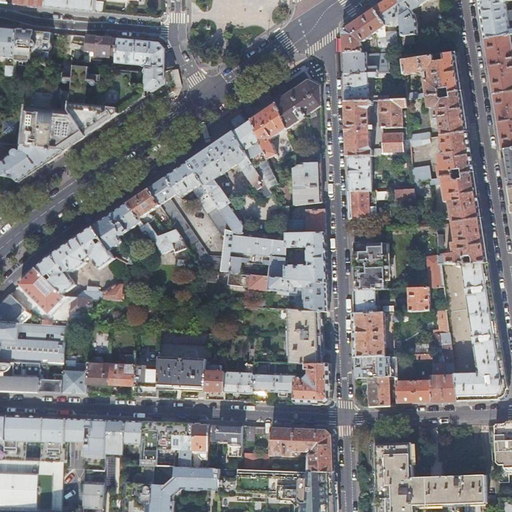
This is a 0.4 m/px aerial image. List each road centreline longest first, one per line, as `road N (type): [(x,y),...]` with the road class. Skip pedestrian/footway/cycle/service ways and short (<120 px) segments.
road 1 (residential): [(322,16),(346,419)]
road 2 (residential): [(346,419),(0,404)]
road 3 (residential): [(511,309),(463,0)]
road 4 (residential): [(0,291),(40,251),(190,145),(200,129),(198,104)]
road 5 (secondary): [(0,250),(169,125)]
road 6 (residential): [(169,125),(135,118),(0,214)]
road 7 (residential): [(0,14),(178,30)]
road 8 (residential): [(511,411),(346,419)]
road 9 (secondary): [(211,94),(322,16)]
